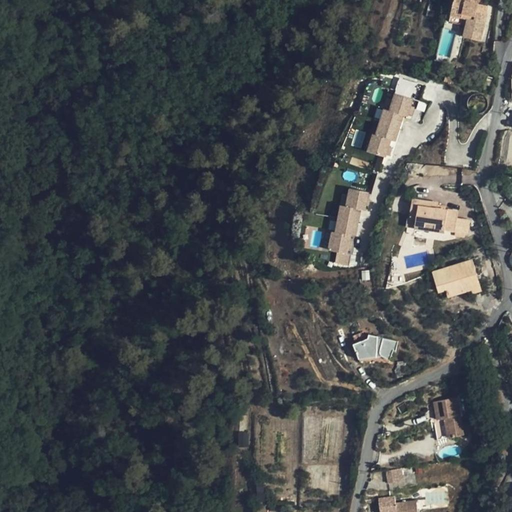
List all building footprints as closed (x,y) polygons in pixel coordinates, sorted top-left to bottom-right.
[(454,0),(451,15),(468,20),(467,25),(464,37),(481,41),(486,18),(482,17),(483,13),(486,14),(488,5),(479,3),(472,2),(471,0),(454,0)] [(450,21),(467,25),(468,20),(451,16),(450,21)] [(401,79),(397,93),(407,96),(411,82),(401,79)] [(414,101),(397,95),(395,101),(391,112),(386,110),(382,123),(400,129),(405,116),(409,117),(410,115),(412,107),(414,101)] [(391,112),(395,101),(390,99),(386,110),(391,112)] [(400,129),(382,123),(377,136),(374,135),(368,152),(386,158),(387,155),(389,147),(391,141),(396,142),(400,129)] [(368,194),(350,193),(349,200),(348,210),(342,210),(341,224),(360,225),(362,212),(366,212),(366,210),(367,201),(368,194)] [(413,199),(410,217),(416,218),(415,227),(444,231),(445,230),(455,231),(457,218),(458,211),(448,210),(438,208),(433,207),(434,202),(413,199)] [(416,218),(410,217),(408,217),(406,227),(415,228),(415,227),(416,218)] [(471,220),(457,218),(455,231),(468,234),(471,220)] [(360,225),(341,224),(340,237),(336,237),(334,255),(352,257),(353,254),(354,246),(354,239),(359,239),(360,225)] [(408,240),(398,236),(395,244),(405,247),(408,240)] [(448,297),(472,290),(469,280),(478,277),(473,260),(433,272),(439,292),(446,290),(448,297)] [(482,291),(478,277),(469,280),(472,290),(473,294),(482,291)] [(354,344),(359,359),(377,357),(383,357),(390,360),(394,350),(396,351),(398,342),(383,338),(377,336),(369,335),(365,331),(353,336),(356,343),(354,344)] [(446,418),(450,438),(464,435),(462,425),(457,398),(433,403),(437,420),(444,419),(446,418)] [(339,511),(344,416),(306,413),(300,511),(339,511)] [(294,511),(294,417),(256,417),(256,438),(278,511),(294,511)] [(447,438),(450,438),(446,418),(444,419),(437,420),(434,421),(438,440),(447,438)] [(472,423),(462,425),(464,435),(473,433),(472,423)] [(256,511),(278,511),(256,438),(256,511)] [(403,480),(401,467),(386,470),(388,483),(403,480)] [(417,511),(416,501),(396,504),(395,499),(392,500),(391,497),(379,498),(380,511),(417,511)]
